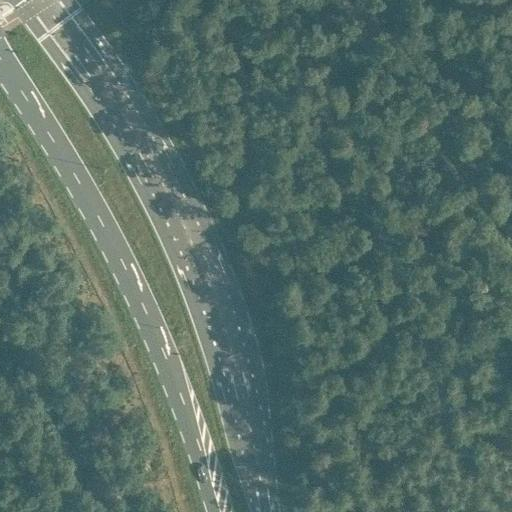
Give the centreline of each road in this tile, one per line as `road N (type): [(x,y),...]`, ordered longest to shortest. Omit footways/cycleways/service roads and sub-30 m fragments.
road 1 (secondary): [(268,511),(235,359),(210,287),(163,183),(43,0)]
road 2 (secondary): [(0,58),(164,350),(218,511)]
road 3 (unclassified): [(511,227),(354,0)]
